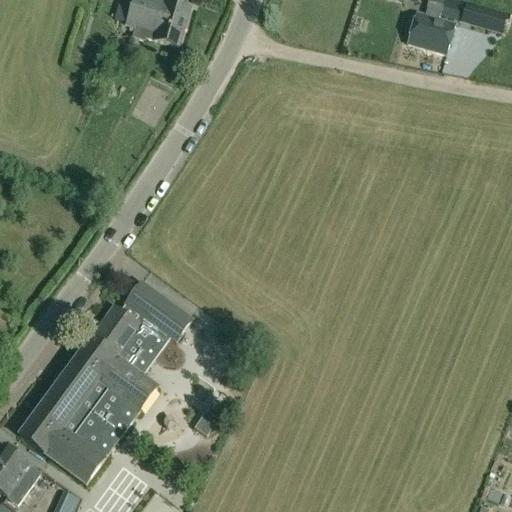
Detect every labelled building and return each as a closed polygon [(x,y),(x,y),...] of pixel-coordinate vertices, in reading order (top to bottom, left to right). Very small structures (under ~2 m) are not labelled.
[(173,0),(161,0),(160,4),(145,0),(133,0),(125,28),(135,32),(132,41),(144,44),(145,41),(179,52),(190,13),(172,7),(173,0)] [(417,17),(407,48),(446,59),(455,28),(438,23),(439,19),(460,25),(466,7),(445,1),(443,5),(430,1),(425,19),(417,17)] [(493,15),(488,33),(501,37),(507,19),(493,15)] [(133,49),(121,46),(118,58),(129,61),(133,49)] [(120,443),(157,392),(141,380),(170,341),(176,345),(191,324),(141,288),(120,316),(114,311),(19,440),(86,489),(111,454),(116,458),(124,447),(120,443)] [(203,333),(220,349),(233,336),(216,319),(203,333)] [(217,425),(205,416),(194,432),(206,441),(217,425)] [(3,450),(0,454),(0,496),(17,509),(40,478),(30,471),(31,470),(3,450)] [(64,511),(77,511),(80,506),(65,499),(60,510),(64,511)]
